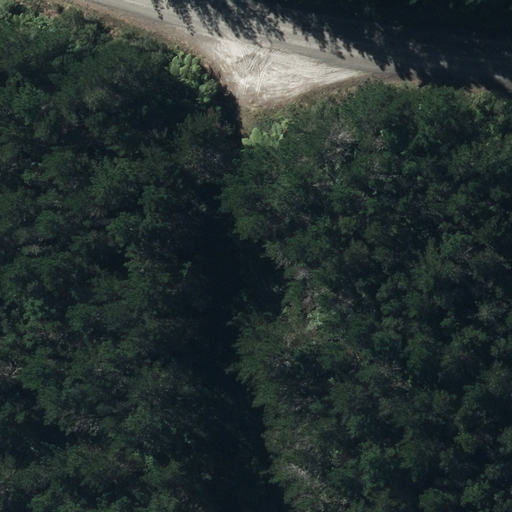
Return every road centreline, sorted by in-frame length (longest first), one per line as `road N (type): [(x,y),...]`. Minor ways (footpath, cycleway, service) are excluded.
road 1 (track): [(276,32),(227,240),(231,443),(242,511)]
road 2 (unclassified): [(511,59),(276,32),(168,0)]
